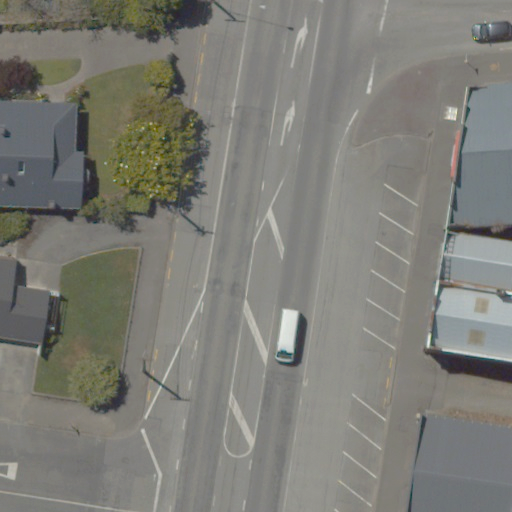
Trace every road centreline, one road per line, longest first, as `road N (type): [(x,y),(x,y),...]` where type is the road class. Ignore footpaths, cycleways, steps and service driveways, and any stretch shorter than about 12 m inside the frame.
road 1 (primary): [(229,511),(309,0)]
road 2 (residential): [(0,492),(127,511)]
